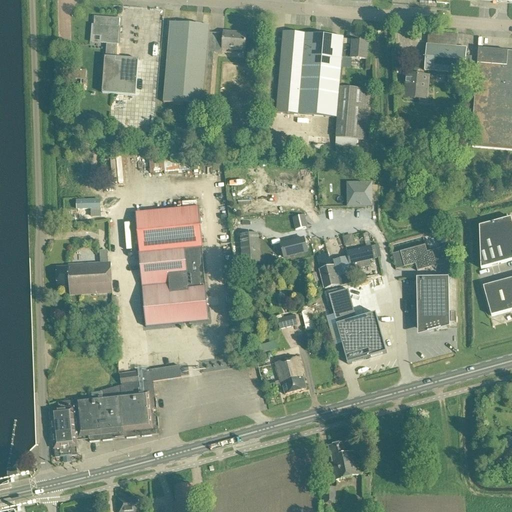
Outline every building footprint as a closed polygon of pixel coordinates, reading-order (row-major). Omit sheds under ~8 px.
[(104,60),(117,60),(120,21),(94,20),(93,37),(102,38),(101,45),(106,46),(106,59),(104,59),(104,60)] [(164,105),(184,107),(203,109),(203,107),(210,107),(214,55),(223,55),(224,51),(245,53),(247,36),(225,34),(224,37),(209,36),(210,28),(170,25),(164,105)] [(283,34),(277,114),(299,115),(299,116),(337,119),(337,118),(339,118),(337,139),(366,141),(370,92),(339,89),(341,70),(341,67),(342,60),(352,61),(366,62),(366,61),(368,45),(359,44),(353,44),(352,51),(343,50),(344,41),(344,39),(306,35),(283,34)] [(466,50),(448,49),(426,47),(424,73),(464,76),(465,67),(466,57),(466,50)] [(511,54),(478,51),(470,150),(511,153),(511,54)] [(139,62),(117,60),(104,60),(101,95),(136,98),(139,62)] [(426,102),(428,79),(406,77),(404,100),(426,102)] [(281,147),(282,133),(270,133),(269,146),(281,147)] [(152,175),(167,174),(166,160),(151,160),(152,175)] [(347,184),(347,208),(372,208),(372,184),(347,184)] [(239,214),(257,213),(257,203),(239,204),(239,214)] [(139,257),(202,251),(203,251),(199,211),(136,217),(139,257)] [(268,216),(268,229),(281,229),(281,216),(268,216)] [(511,225),(510,219),(479,228),(481,269),(511,261),(511,225)] [(344,236),(346,245),(364,242),(363,233),(344,236)] [(370,234),(363,236),(365,242),(349,246),(350,251),(372,245),(370,234)] [(242,266),(261,264),(258,235),(240,236),(242,266)] [(450,236),(438,239),(440,249),(452,246),(450,236)] [(305,240),(281,246),(284,260),(308,254),(305,240)] [(369,261),(380,258),(378,246),(347,253),(349,266),(351,272),(371,268),(369,261)] [(443,258),(445,254),(442,252),(441,250),(427,253),(425,246),(400,253),(404,268),(415,265),(417,272),(432,268),(436,271),(438,267),(445,265),(443,258)] [(202,251),(139,257),(146,330),(208,324),(202,251)] [(323,290),(325,290),(339,287),(339,286),(334,266),(330,267),(328,255),(316,258),(323,290)] [(69,298),(110,296),(110,266),(67,268),(68,270),(56,270),(57,290),(68,289),(69,298)] [(417,280),(418,330),(450,329),(449,279),(417,280)] [(511,280),(484,288),(492,317),(511,311),(511,280)] [(353,306),(383,302),(380,281),(351,284),(353,306)] [(280,292),(284,306),(289,305),(285,290),(280,292)] [(319,338),(310,306),(303,308),(304,312),(301,313),(307,334),(305,334),(307,341),(319,338)] [(376,315),(337,326),(348,365),(387,354),(376,315)] [(280,331),(298,326),(295,316),(282,319),(281,316),(277,317),(280,331)] [(284,398),(305,392),(303,381),(304,380),(298,360),(273,368),(279,389),(281,389),(284,398)] [(99,394),(100,400),(75,402),(76,402),(70,403),(71,410),(76,409),(77,419),(79,437),(90,436),(90,440),(92,442),(159,435),(154,383),(182,378),(181,367),(122,376),(121,388),(99,394)] [(77,448),(76,437),(75,431),(77,431),(76,419),(77,419),(76,409),(71,410),(50,412),(54,450),(77,448)] [(342,444),(328,447),(335,481),(358,477),(353,453),(345,455),(342,444)] [(511,462),(511,450),(503,452),(505,464),(511,462)] [(7,471),(7,479),(18,477),(16,469),(7,471)] [(174,504),(174,511),(195,511),(195,504),(193,486),(176,488),(177,504),(174,504)] [(336,505),(336,488),(323,489),(323,505),(336,505)] [(138,511),(138,500),(118,501),(118,511),(138,511)]
